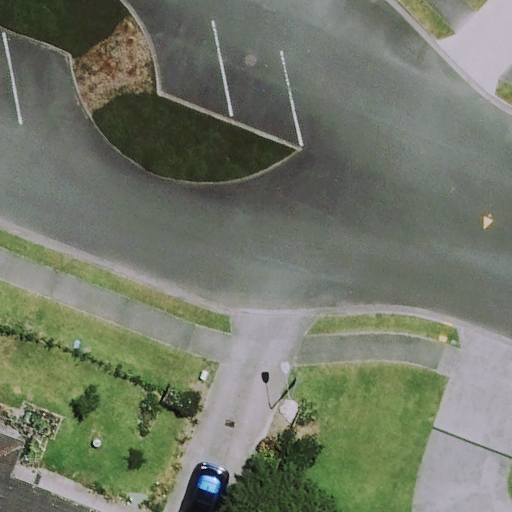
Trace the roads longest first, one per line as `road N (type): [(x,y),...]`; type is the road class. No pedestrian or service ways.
road 1 (residential): [(511,243),(235,256),(91,217),(0,181)]
road 2 (residential): [(276,0),(321,21),(438,119)]
road 3 (residential): [(438,119),(511,235)]
